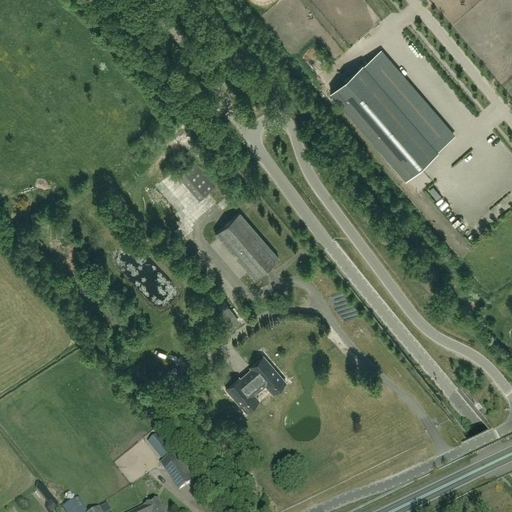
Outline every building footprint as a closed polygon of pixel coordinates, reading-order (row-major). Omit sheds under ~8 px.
[(331,92),(406,179),(439,151),(438,150),(454,137),(380,51),(364,65),(364,64),(347,78),(331,92)] [(198,200),(215,186),(194,162),(177,176),(198,200)] [(432,192),(436,196),(441,191),(438,187),(432,192)] [(254,280),(278,258),(238,213),(214,234),(254,280)] [(463,216),(458,221),(462,225),(467,220),(463,216)] [(468,234),(475,227),(470,223),(464,229),(468,234)] [(272,394),(285,383),(262,357),(250,368),(251,370),(240,379),(239,378),(225,389),(245,412),(258,401),(253,394),(264,385),(272,394)] [(148,442),(166,462),(174,454),(157,434),(148,442)] [(192,482),(178,462),(165,471),(178,491),(192,482)] [(62,497),(57,501),(64,509),(69,505),(62,497)] [(147,511),(163,511),(158,500),(145,507),(147,511)]
